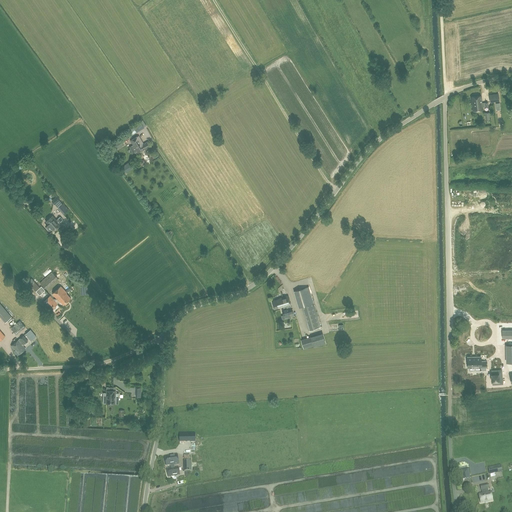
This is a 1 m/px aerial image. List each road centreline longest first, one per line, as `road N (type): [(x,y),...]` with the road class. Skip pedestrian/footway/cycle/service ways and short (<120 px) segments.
road 1 (unclassified): [(445,97),(456,511)]
road 2 (tertiary): [(164,339),(184,311),(266,275),(380,138),(445,97)]
road 3 (tertiary): [(143,511),(164,339)]
road 4 (unclassified): [(9,369),(89,366),(164,339)]
